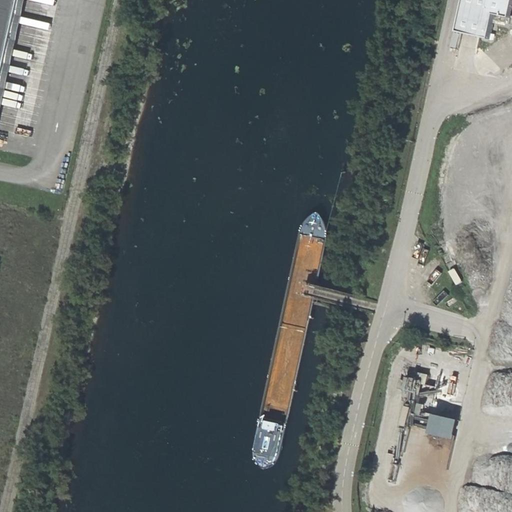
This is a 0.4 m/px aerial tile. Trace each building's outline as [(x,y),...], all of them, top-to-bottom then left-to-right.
[(0,0),(0,94),(21,0),(0,0)] [(511,0),(467,0),(460,35),(491,41),(494,29),(495,21),(511,24),(511,0)] [(390,127),(371,128),(377,206),(411,203),(406,135),(391,136),(390,127)] [(424,392),(423,399),(435,400),(435,393),(424,392)] [(444,411),(438,431),(459,438),(465,418),(444,411)]
